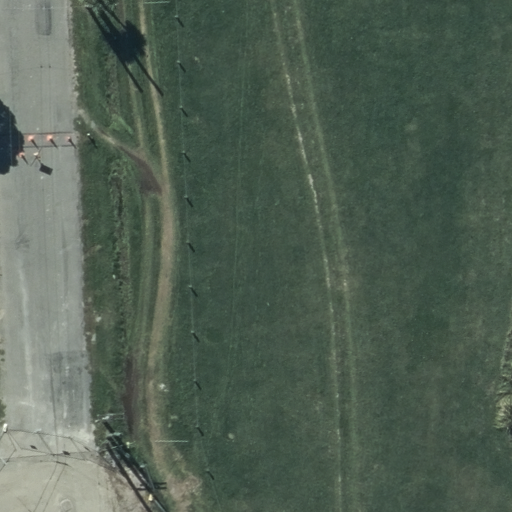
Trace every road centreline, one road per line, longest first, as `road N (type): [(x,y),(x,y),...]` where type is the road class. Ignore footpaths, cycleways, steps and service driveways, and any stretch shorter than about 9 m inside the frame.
road 1 (track): [(263,0),(316,511)]
road 2 (unclassified): [(25,0),(50,511)]
